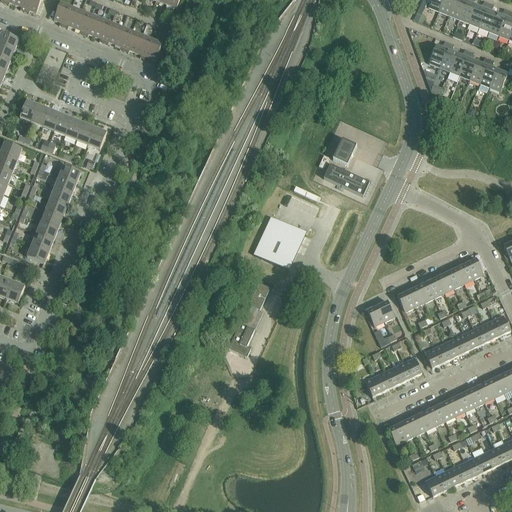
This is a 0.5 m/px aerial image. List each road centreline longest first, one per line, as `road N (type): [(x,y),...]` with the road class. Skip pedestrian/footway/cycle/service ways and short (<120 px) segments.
road 1 (residential): [(0,340),(30,353),(147,75),(0,16)]
road 2 (unclassified): [(348,503),(328,365),(347,283)]
road 3 (unclassified): [(405,157),(413,110),(379,6)]
road 4 (residential): [(374,419),(511,352)]
road 5 (unclassified): [(244,367),(282,287),(308,267)]
